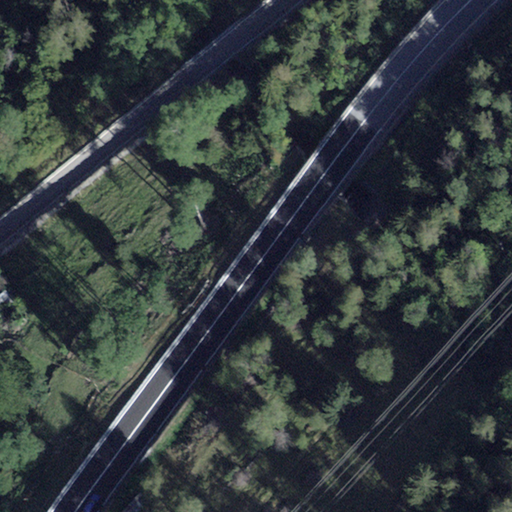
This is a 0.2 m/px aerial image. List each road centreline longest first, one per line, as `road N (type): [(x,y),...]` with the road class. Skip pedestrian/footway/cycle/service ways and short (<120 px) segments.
road 1 (secondary): [(470,0),(356,131),(75,511)]
road 2 (tertiary): [(284,0),(0,229)]
